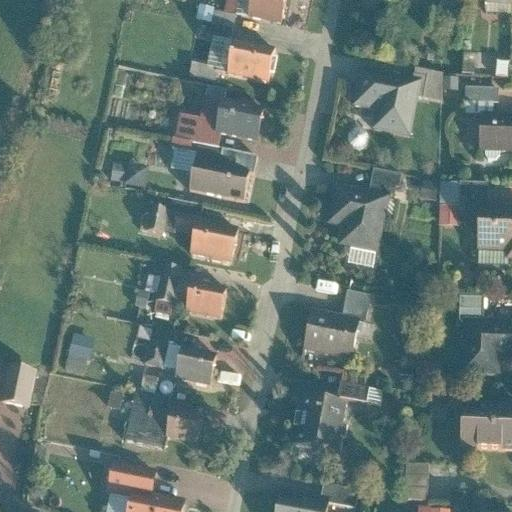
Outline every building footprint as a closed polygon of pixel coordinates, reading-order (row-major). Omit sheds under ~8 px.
[(287,0),(252,0),(247,20),(281,28),(287,0)] [(511,13),(511,0),(484,0),(484,11),(511,13)] [(215,13),(201,10),(198,26),(212,28),(210,37),(228,40),(232,19),(215,15),(215,13)] [(269,90),(277,56),(213,42),(207,71),(217,73),(216,79),(269,90)] [(207,71),(192,67),(189,81),(214,87),(216,79),(217,73),(207,71)] [(412,83),(359,73),(352,110),(380,115),(376,135),(410,141),(418,102),(421,84),(412,83)] [(421,84),(418,102),(440,106),(441,78),(414,73),(412,83),(421,84)] [(480,119),(492,119),(492,105),(497,105),(497,93),(465,93),(465,119),(480,119)] [(268,113),(220,104),(205,101),(201,123),(181,119),(177,141),(221,150),(223,139),(262,146),(268,113)] [(480,119),(480,154),(511,154),(511,119),(492,119),(480,119)] [(196,164),(250,175),(253,175),(256,160),(199,148),(196,164)] [(250,175),(196,164),(189,197),(243,208),(250,175)] [(147,173),(126,170),(123,190),(144,193),(147,173)] [(366,196),(389,201),(396,203),(401,180),(371,173),(366,196)] [(486,188),(439,187),(438,209),(458,210),(458,226),(475,226),(476,212),(486,212),(486,188)] [(389,201),(366,196),(336,190),(327,230),(346,233),(342,252),(376,259),(389,201)] [(178,218),(199,223),(202,210),(169,203),(166,216),(174,218),(178,218)] [(458,210),(438,209),(438,229),(458,229),(458,226),(458,210)] [(166,216),(149,212),(145,235),(170,240),(174,218),(166,216)] [(475,226),(475,256),(506,256),(506,264),(511,263),(511,212),(486,212),(476,212),(475,226)] [(199,223),(178,218),(175,236),(195,240),(199,223)] [(238,231),(199,223),(195,240),(191,260),(230,268),(238,231)] [(181,273),(162,270),(155,305),(186,311),(189,298),(176,296),(181,273)] [(225,295),(191,289),(189,298),(186,311),(185,317),(220,324),(225,295)] [(143,291),(139,306),(150,309),(154,294),(143,291)] [(342,319),(359,322),(365,324),(370,301),(347,296),(342,319)] [(487,300),(464,300),(464,325),(487,325),(487,300)] [(359,322),(342,319),(312,313),(303,356),(350,365),(359,322)] [(511,325),(487,325),(464,325),(464,383),(504,383),(504,366),(511,366),(511,325)] [(99,348),(77,341),(72,359),(94,365),(99,348)] [(170,347),(151,343),(145,370),(163,374),(170,347)] [(216,362),(182,353),(174,383),(208,391),(216,362)] [(439,388),(439,365),(416,365),(416,388),(439,388)] [(40,377),(7,373),(2,407),(35,412),(40,377)] [(144,383),(141,398),(159,401),(161,386),(144,383)] [(337,409),(349,411),(372,414),(376,393),(340,388),(337,409)] [(141,398),(136,397),(127,446),(169,454),(171,444),(202,450),(208,418),(169,411),(171,403),(159,401),(141,398)] [(349,411),(337,409),(298,403),(290,454),(341,462),(349,411)] [(511,414),(464,414),(463,459),(511,459),(511,414)] [(108,499),(131,503),(132,498),(152,501),(157,474),(114,467),(108,499)] [(428,481),(429,470),(408,470),(408,481),(428,481)] [(428,493),(428,481),(408,481),(407,492),(428,493)] [(319,505),(329,507),(350,511),(352,511),(356,496),(323,489),(319,505)] [(428,504),(428,493),(407,492),(407,504),(428,504)] [(328,511),(329,507),(319,505),(280,497),(277,511),(328,511)] [(132,498),(131,503),(129,511),(185,511),(186,507),(152,501),(132,498)]
